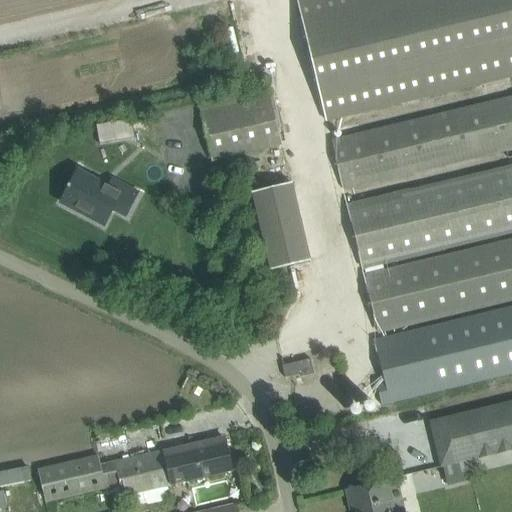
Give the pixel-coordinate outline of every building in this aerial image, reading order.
[(511,0),(296,0),(326,122),(511,77),(511,0)] [(168,103),(171,113),(192,107),(189,97),(168,103)] [(199,106),(201,114),(212,161),(282,144),(271,98),(242,104),(240,97),(199,106)] [(511,97),(333,142),(345,191),(511,150),(511,97)] [(140,116),(129,138),(140,144),(152,122),(140,116)] [(103,127),(87,131),(91,145),(107,142),(103,127)] [(78,171),(70,185),(61,203),(104,225),(112,209),(125,215),(137,193),(113,180),(109,187),(78,171)] [(511,300),(511,239),(385,270),(382,257),(511,225),(511,175),(350,215),(378,333),(511,300)] [(258,177),(249,179),(251,188),(260,185),(258,177)] [(291,183),(252,192),(270,270),(309,261),(291,183)] [(511,307),(394,336),(375,341),(389,398),(381,400),(382,405),(401,400),(511,373),(511,307)] [(309,358),(282,364),(285,377),(312,371),(309,358)] [(511,450),(511,401),(429,421),(440,468),(511,450)] [(212,440),(101,466),(99,455),(38,471),(46,502),(106,486),(120,483),(123,496),(233,471),(226,442),(214,445),(212,440)] [(386,482),(367,486),(347,491),(351,509),(354,509),(355,511),(389,511),(387,501),(390,501),(386,482)]
